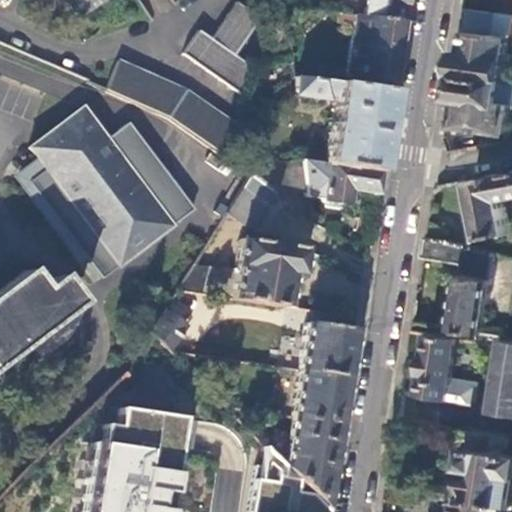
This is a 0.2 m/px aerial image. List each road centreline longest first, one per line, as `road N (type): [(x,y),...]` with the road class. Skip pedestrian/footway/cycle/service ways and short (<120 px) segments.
road 1 (tertiary): [(407,176),(357,511)]
road 2 (tertiary): [(434,0),(407,176)]
